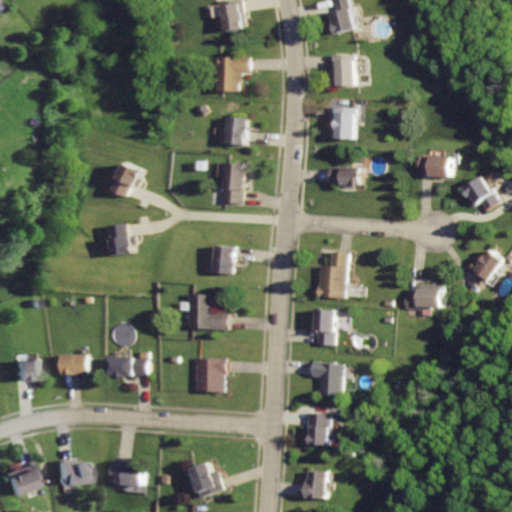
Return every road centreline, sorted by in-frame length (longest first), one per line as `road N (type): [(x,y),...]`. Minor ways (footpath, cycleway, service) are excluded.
road 1 (residential): [(264,511),(290,118),(284,0)]
road 2 (residential): [(0,433),(56,418),(270,430)]
road 3 (residential): [(283,224),(444,233)]
